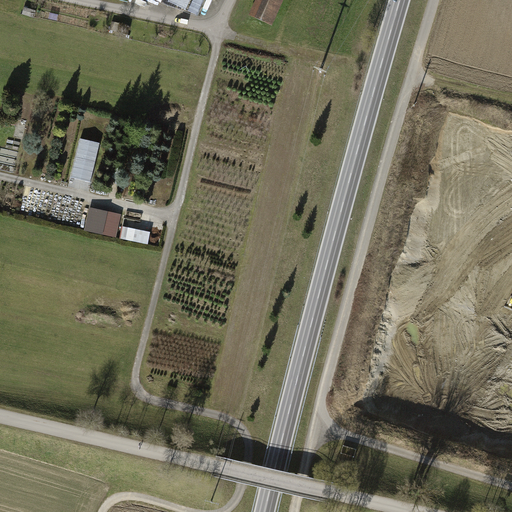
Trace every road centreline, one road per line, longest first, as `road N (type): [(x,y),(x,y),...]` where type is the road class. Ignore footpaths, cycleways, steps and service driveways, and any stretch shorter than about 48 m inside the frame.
road 1 (primary): [(267,511),(401,0)]
road 2 (residential): [(84,0),(217,28)]
